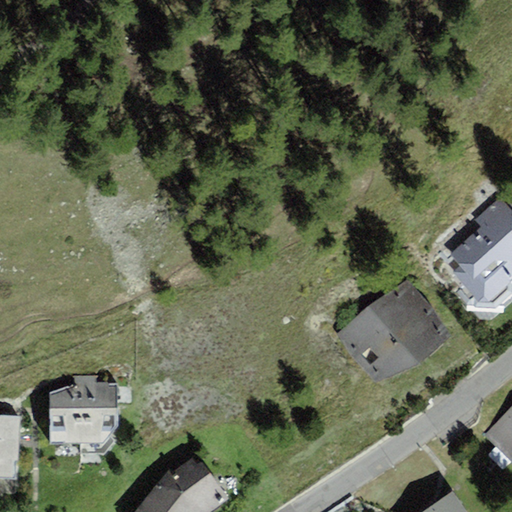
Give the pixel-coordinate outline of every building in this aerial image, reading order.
[(492,320),(511,301),(511,212),(499,198),(474,219),(481,227),(450,254),(460,265),(451,273),(464,287),(457,294),(479,318),(492,320)] [(421,364),(451,336),(436,312),(408,280),(369,307),(337,334),(376,383),(421,364)] [(118,428),(117,384),(97,384),(96,376),(75,377),(74,385),(50,396),(50,445),(104,444),(118,428)] [(511,409),(487,435),(511,458),(511,409)] [(0,415),(0,477),(13,477),(13,461),(20,461),(21,416),(0,415)] [(174,472),(170,469),(135,511),(211,511),(229,499),(203,462),(197,465),(193,458),(174,472)] [(465,511),(451,492),(422,511),(465,511)]
